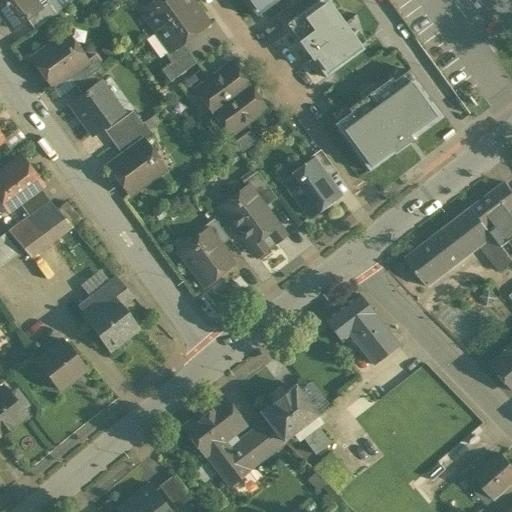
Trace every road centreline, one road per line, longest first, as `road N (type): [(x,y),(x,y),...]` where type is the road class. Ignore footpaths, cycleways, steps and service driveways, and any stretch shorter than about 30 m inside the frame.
road 1 (residential): [(216,360),(0,67)]
road 2 (residential): [(31,511),(216,360)]
road 3 (residential): [(352,256),(511,428)]
road 4 (residential): [(352,256),(511,133)]
road 5 (residential): [(216,360),(352,256)]
road 6 (residential): [(217,0),(298,109)]
